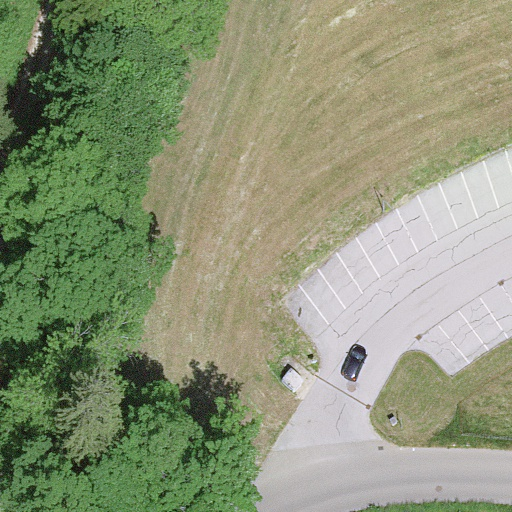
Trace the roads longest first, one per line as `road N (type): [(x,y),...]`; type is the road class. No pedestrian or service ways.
road 1 (unknown): [(301,506),(333,410),(377,328),(465,257),(511,238)]
road 2 (tertiary): [(511,480),(403,482),(292,511)]
road 3 (track): [(72,0),(20,94),(0,191)]
